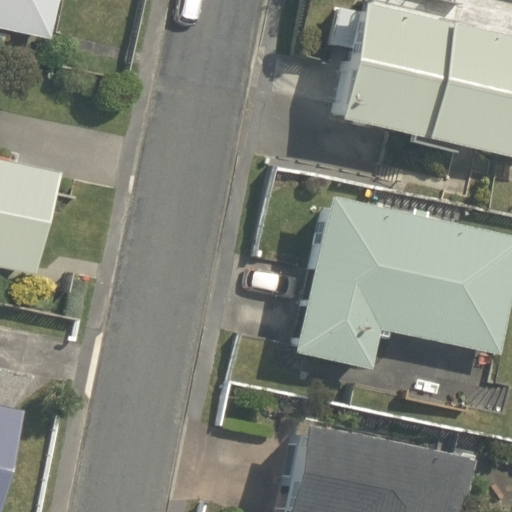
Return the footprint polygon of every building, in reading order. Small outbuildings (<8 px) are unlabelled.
[(0,0),(0,29),(54,36),(58,0),(0,0)] [(312,114),(511,158),(511,36),(346,0),(334,0),(333,6),(326,5),(318,42),(325,43),(312,114)] [(0,166),(0,270),(29,276),(48,176),(0,166)] [(368,206),(304,192),(271,349),(355,366),(363,329),(489,355),(511,245),(511,235),(406,214),(407,208),(369,200),(368,206)] [(0,415),(0,476),(13,419),(0,415)] [(456,455),(278,420),(257,511),(439,511),(443,490),(448,491),(456,455)]
